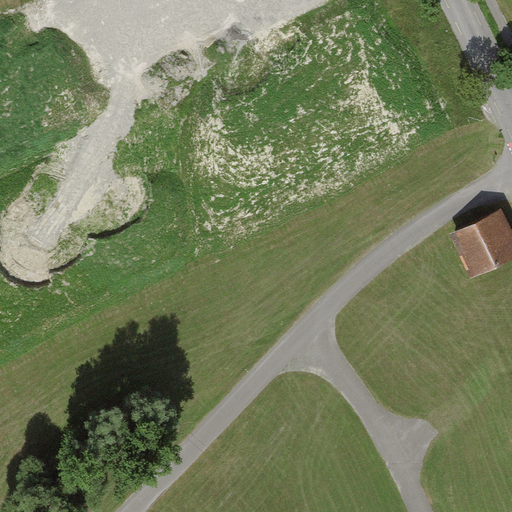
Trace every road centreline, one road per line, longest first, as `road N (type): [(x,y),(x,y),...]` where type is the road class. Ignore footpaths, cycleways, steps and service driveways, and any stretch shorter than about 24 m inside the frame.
road 1 (track): [(511,182),(436,219),(364,274),(131,511)]
road 2 (track): [(304,333),(380,424),(419,511)]
road 3 (unclassified): [(511,116),(455,0)]
